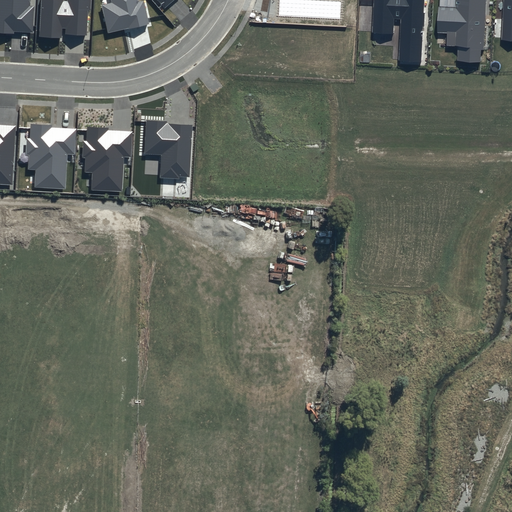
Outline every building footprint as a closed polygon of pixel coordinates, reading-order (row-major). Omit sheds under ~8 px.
[(30,0),(0,0),(0,32),(14,34),(14,31),(33,32),(34,6),(30,6),(30,0)] [(67,0),(67,1),(64,1),(63,0),(41,0),(40,36),(61,37),(61,28),(66,28),(65,34),(87,35),(88,11),(91,11),(91,0),(67,0)] [(111,0),(112,3),(102,5),(109,34),(150,24),(144,1),(139,2),(138,0),(111,0)] [(157,0),(165,8),(173,0),(157,0)] [(279,0),(279,16),(340,20),(341,1),(316,0),(279,0)] [(374,0),(373,31),(393,32),(394,19),(401,19),(399,61),(421,63),(424,0),(374,0)] [(455,0),(456,4),(439,3),(438,14),(437,28),(438,29),(447,30),(447,42),(458,42),(458,57),(471,57),(481,58),(481,47),(484,47),(486,0),(455,0)] [(511,0),(503,0),(501,40),(511,40),(511,0)] [(167,121),(147,120),(145,154),(162,155),(161,178),(179,179),(179,176),(190,177),(193,125),(167,123),(167,121)] [(0,183),(12,184),(16,126),(0,124),(0,183)] [(52,125),(31,124),(30,139),(27,138),(26,155),(29,155),(29,170),(36,170),(35,188),(66,190),(68,154),(75,155),(76,129),(52,128),(52,125)] [(108,128),(87,127),(86,141),(84,141),(83,157),(86,157),(85,172),(92,172),(91,190),(122,192),(125,157),(131,157),(133,131),(108,130),(108,128)]
